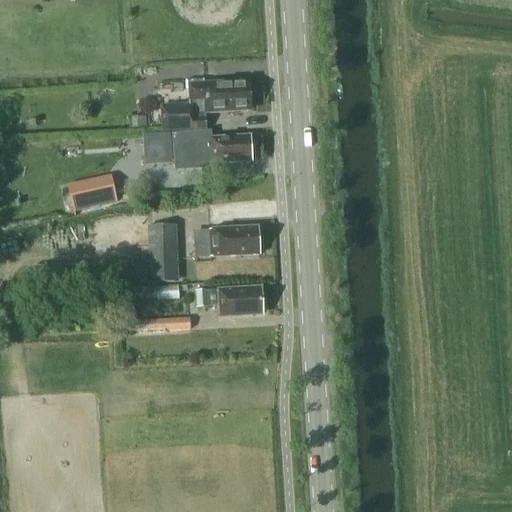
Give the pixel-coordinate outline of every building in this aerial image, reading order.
[(250,110),(249,83),(232,84),(232,82),(204,84),(204,80),(185,81),(186,90),(188,90),(189,105),(160,107),(162,133),(206,130),(205,114),(234,113),(234,111),(250,110)] [(210,139),(209,132),(183,134),(185,166),(211,164),(236,163),(236,160),(251,159),(251,155),(253,155),(252,144),(250,144),(250,139),(235,140),(235,137),(210,139)] [(169,140),(142,141),(143,161),(170,160),(169,140)] [(178,283),(177,226),(147,227),(148,258),(132,259),(133,284),(178,283)] [(210,259),(259,256),(257,228),(208,231),(210,259)] [(178,285),(156,287),(157,301),(179,300),(178,285)] [(246,315),(262,314),(261,291),(244,292),(244,290),(218,291),(195,293),(196,309),(208,308),(208,306),(218,306),(219,319),(246,317),(246,315)] [(190,330),(190,318),(126,322),(127,333),(190,330)]
